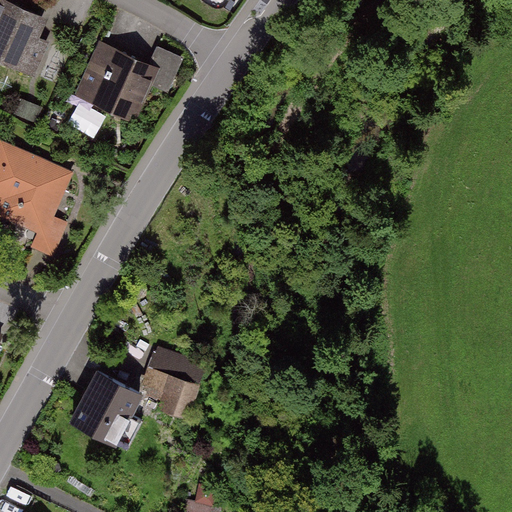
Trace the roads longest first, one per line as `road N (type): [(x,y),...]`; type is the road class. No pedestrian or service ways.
road 1 (residential): [(74,322),(235,59)]
road 2 (residential): [(0,455),(74,322)]
road 3 (residential): [(235,59),(130,0)]
